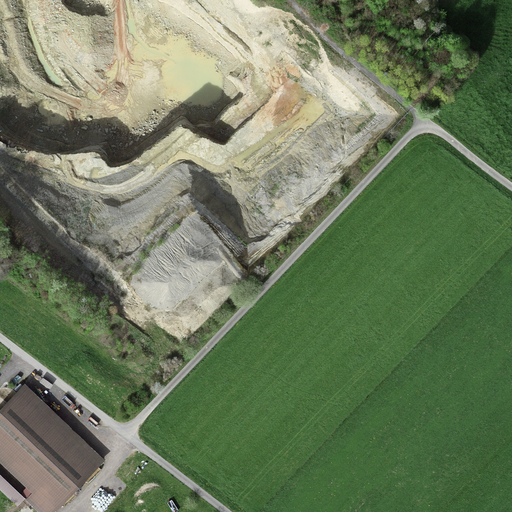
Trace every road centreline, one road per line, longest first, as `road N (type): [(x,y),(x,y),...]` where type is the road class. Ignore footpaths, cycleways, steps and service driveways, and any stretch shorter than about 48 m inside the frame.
road 1 (track): [(123,433),(423,118)]
road 2 (track): [(0,340),(224,511)]
road 3 (track): [(405,101),(511,181)]
